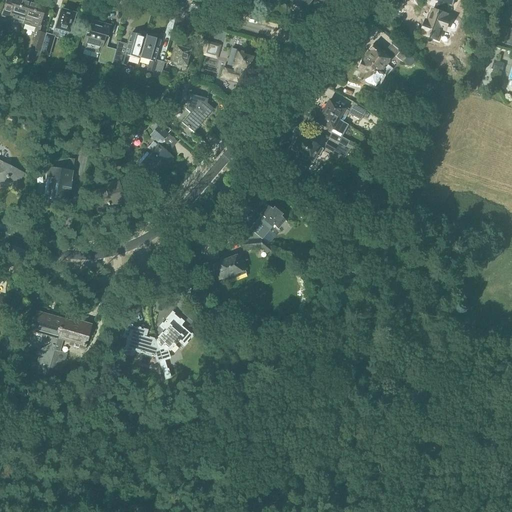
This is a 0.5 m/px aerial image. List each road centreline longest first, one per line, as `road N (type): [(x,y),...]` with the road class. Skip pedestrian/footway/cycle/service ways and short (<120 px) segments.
road 1 (residential): [(236,145),(164,224),(112,256),(82,258),(0,238)]
road 2 (residential): [(312,59),(287,38),(156,0)]
